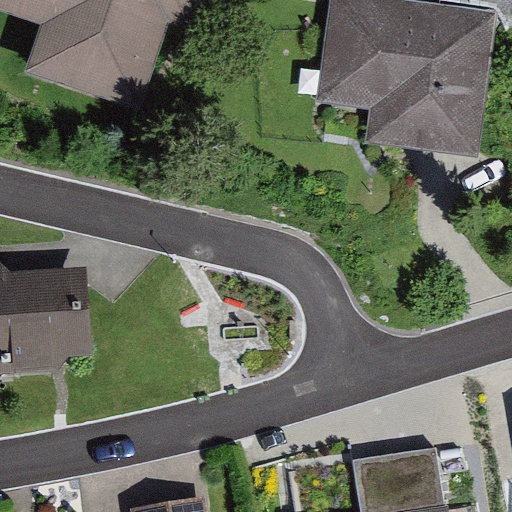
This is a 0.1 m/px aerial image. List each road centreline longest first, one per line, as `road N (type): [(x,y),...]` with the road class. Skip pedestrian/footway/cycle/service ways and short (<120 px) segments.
road 1 (residential): [(0,186),(288,256),(313,278),(332,314),(353,383)]
road 2 (residential): [(0,463),(236,417),(353,383)]
road 3 (residential): [(353,383),(511,338)]
